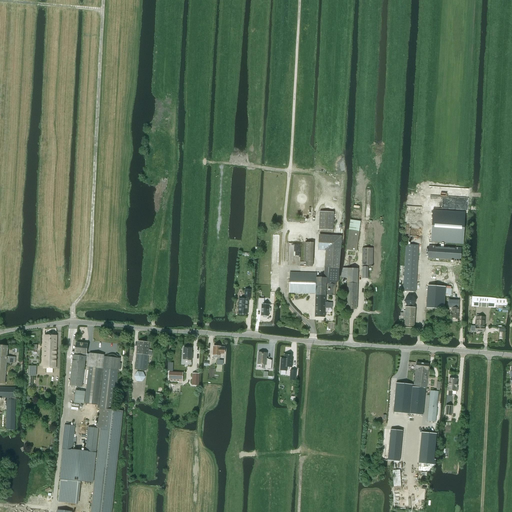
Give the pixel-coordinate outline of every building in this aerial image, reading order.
[(465,212),(433,210),(430,242),(463,244),(465,212)] [(333,230),(334,212),(320,212),(319,230),(333,230)] [(350,220),(346,250),(356,251),(360,221),(350,220)] [(319,235),(318,248),(326,248),(341,249),(341,246),(341,240),(342,236),(319,235)] [(312,267),(312,265),(313,247),(313,243),(305,242),(304,262),(306,262),(306,266),(312,267)] [(403,291),(416,292),(418,245),(406,244),(403,291)] [(428,258),(461,260),(461,248),(428,246),(428,258)] [(290,273),(289,293),(316,294),(315,317),(325,317),(325,308),(332,308),(332,304),(331,304),(331,302),(330,302),(330,299),(326,299),(326,283),(328,284),(327,294),(335,295),(336,282),(338,282),(339,277),(339,264),(341,249),(326,248),(325,251),(324,278),(316,278),(316,274),(290,273)] [(362,265),(368,265),(373,265),(373,248),(362,248),(362,265)] [(343,268),(341,277),(347,278),(346,309),(357,309),(358,269),(343,268)] [(428,286),(426,308),(442,309),(444,287),(428,286)] [(239,314),(248,314),(248,300),(250,300),(250,290),(245,290),(245,299),(239,299),(239,314)] [(416,301),(413,296),(408,296),(405,301),(407,306),(413,306),(416,301)] [(472,296),(471,306),(472,306),(479,307),(488,307),(495,308),(495,305),(507,306),(507,299),(496,299),(496,298),(489,297),(489,298),(472,296)] [(259,299),(258,310),(261,310),(261,316),(263,316),(263,317),(267,318),(267,316),(269,316),(269,313),(270,313),(270,309),(269,308),(269,305),(263,304),(264,299),(259,299)] [(401,313),(401,316),(405,317),(404,326),(414,327),(415,308),(405,307),(405,313),(401,313)] [(476,326),(475,326),(484,327),(484,317),(482,317),(482,315),(478,315),(478,317),(476,317),(476,326)] [(44,368),(47,369),(47,373),(53,373),(53,369),(56,369),(57,336),(45,335),(44,368)] [(138,341),(135,369),(146,371),(148,355),(152,356),(152,351),(149,350),(150,343),(138,341)] [(73,355),(70,385),(82,387),(86,357),(88,357),(87,367),(89,367),(85,404),(98,405),(98,408),(100,408),(98,428),(99,428),(101,429),(91,511),(110,511),(122,411),(114,410),(118,370),(119,370),(120,358),(119,358),(118,358),(118,357),(117,357),(117,356),(116,356),(116,355),(115,355),(114,355),(113,354),(112,354),(111,354),(110,355),(109,355),(108,355),(107,356),(106,357),(104,356),(104,355),(97,354),(97,355),(86,354),(88,344),(76,343),(75,353),(75,355),(73,355)] [(0,345),(0,364),(6,365),(7,363),(8,363),(13,363),(13,361),(15,361),(16,357),(7,356),(8,346),(0,345)] [(192,348),(184,348),(183,359),(192,360),(192,356),(191,356),(192,348)] [(259,352),(258,364),(262,364),(262,368),(271,369),(272,360),(267,360),(267,353),(259,352)] [(415,384),(413,396),(413,398),(412,414),(422,415),(425,385),(426,385),(428,365),(417,363),(414,384),(415,384)] [(170,372),(169,380),(169,381),(177,381),(182,381),(182,373),(170,372)] [(449,378),(448,391),(448,396),(451,396),(452,391),(457,392),(457,387),(456,387),(457,379),(449,378)] [(413,385),(396,383),(393,412),(410,414),(411,397),(413,398),(413,396),(415,384),(414,384),(414,389),(412,388),(413,385)] [(7,430),(15,430),(15,387),(0,387),(0,397),(7,397),(7,430)] [(75,390),(73,403),(83,404),(85,391),(75,390)] [(438,392),(430,391),(427,421),(435,422),(438,392)] [(62,449),(72,450),(75,426),(64,425),(62,449)] [(86,451),(96,452),(98,428),(88,427),(86,451)] [(390,429),(387,460),(391,461),(399,462),(402,431),(390,429)] [(422,432),(419,463),(433,464),(436,434),(426,433),(422,432)] [(63,449),(60,479),(93,483),(96,453),(63,449)]
